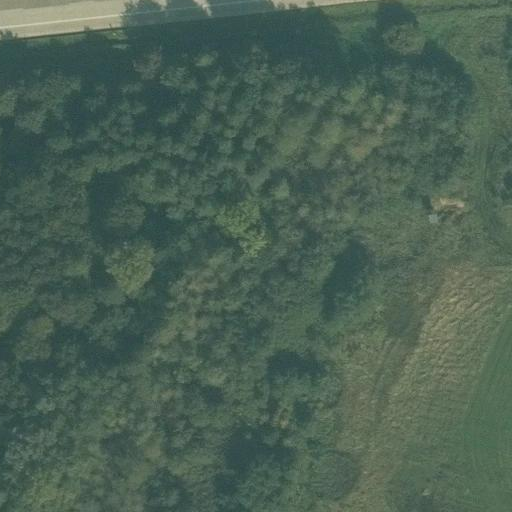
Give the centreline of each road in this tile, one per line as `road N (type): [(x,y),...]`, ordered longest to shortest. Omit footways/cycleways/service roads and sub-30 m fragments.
road 1 (track): [(0,73),(318,40),(400,61)]
road 2 (motorway): [(0,13),(123,0)]
